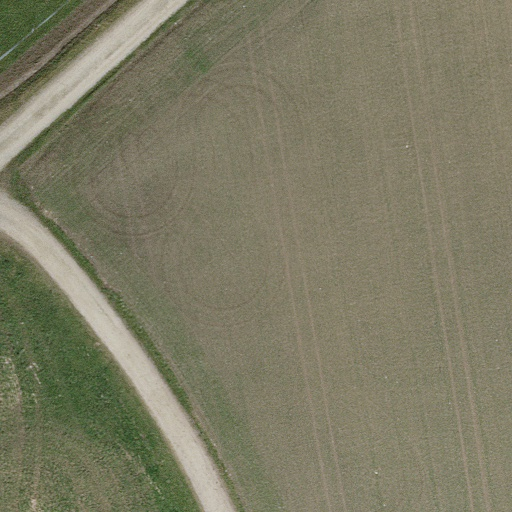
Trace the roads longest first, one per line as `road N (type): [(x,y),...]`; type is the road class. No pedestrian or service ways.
road 1 (track): [(0,216),(82,300),(176,429),(215,511)]
road 2 (track): [(0,154),(173,0)]
